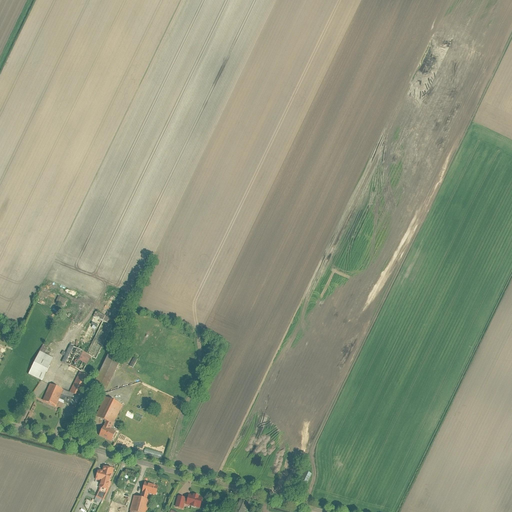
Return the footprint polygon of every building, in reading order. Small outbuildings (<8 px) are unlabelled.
[(67,300),(46,291),(44,297),(64,306),(67,300)] [(96,359),(115,322),(96,313),(84,337),(93,342),(86,354),(92,357),(96,359)] [(70,346),(62,362),(83,373),(92,357),(86,354),(70,346)] [(44,354),(40,351),(28,374),(42,381),(53,358),(44,354)] [(105,391),(117,363),(104,357),(92,385),(105,391)] [(133,357),(129,366),(132,368),(137,359),(133,357)] [(88,377),(78,372),(70,393),(79,397),(88,377)] [(50,384),(43,400),(57,406),(64,390),(50,384)] [(64,390),(60,401),(70,406),(71,404),(75,405),(79,397),(70,393),(64,390)] [(123,405),(106,397),(96,417),(106,421),(113,425),(123,405)] [(99,436),(111,442),(116,432),(111,429),(104,426),(99,436)] [(161,459),(162,453),(145,448),(143,454),(161,459)] [(98,470),(96,479),(101,480),(99,488),(108,490),(109,487),(110,487),(111,482),(110,482),(113,468),(103,466),(101,471),(98,470)] [(307,483),(312,474),(303,470),(299,480),(307,483)] [(158,486),(145,483),(143,492),(148,493),(156,495),(158,486)] [(108,490),(99,488),(95,496),(103,500),(108,490)] [(186,504),(201,508),(203,498),(199,497),(199,496),(193,495),(192,496),(188,495),(188,498),(186,504)] [(135,511),(147,511),(150,500),(146,499),(141,498),(134,496),(131,511),(135,511)] [(178,496),(175,507),(184,509),(185,504),(186,504),(188,498),(178,496)] [(245,511),(249,503),(240,500),(234,511),(245,511)]
